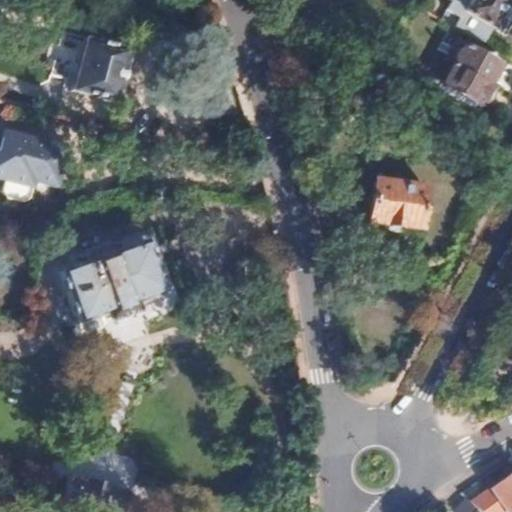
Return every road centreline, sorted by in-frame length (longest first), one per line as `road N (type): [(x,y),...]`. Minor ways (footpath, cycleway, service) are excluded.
road 1 (residential): [(229,0),(300,234),(342,441)]
road 2 (residential): [(511,217),(402,432)]
